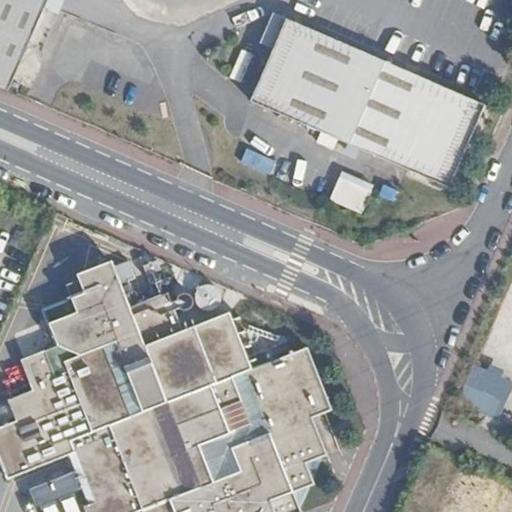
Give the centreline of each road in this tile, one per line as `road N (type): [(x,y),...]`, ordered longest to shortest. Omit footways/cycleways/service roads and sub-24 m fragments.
road 1 (tertiary): [(420,336),(399,303),(372,282),(0,120)]
road 2 (tertiary): [(0,149),(333,295),(371,341)]
road 3 (residential): [(420,336),(459,284),(511,169)]
